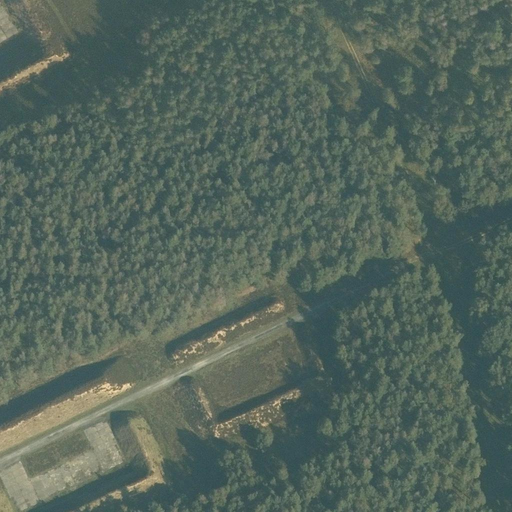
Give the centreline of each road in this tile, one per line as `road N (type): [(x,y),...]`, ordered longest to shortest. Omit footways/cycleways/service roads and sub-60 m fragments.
road 1 (track): [(0,460),(511,216)]
road 2 (track): [(433,252),(328,0)]
